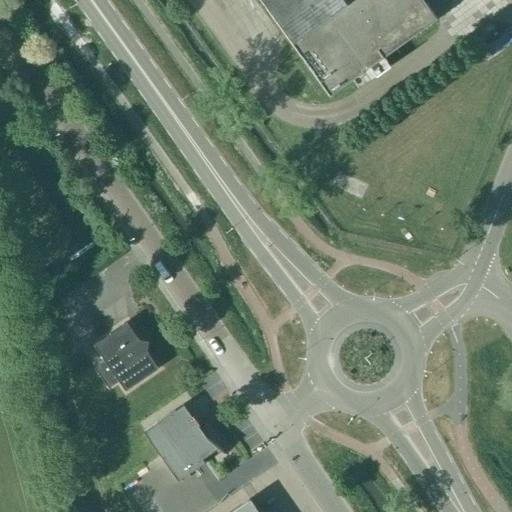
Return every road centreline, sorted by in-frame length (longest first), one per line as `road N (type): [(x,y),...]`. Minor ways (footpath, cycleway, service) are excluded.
road 1 (unclassified): [(276,423),(0,45)]
road 2 (secondary): [(227,192),(88,0)]
road 3 (secondary): [(227,192),(239,225),(319,341)]
road 4 (secondary): [(353,310),(227,192)]
road 5 (secondary): [(365,404),(456,511)]
road 6 (secondary): [(462,511),(402,386)]
